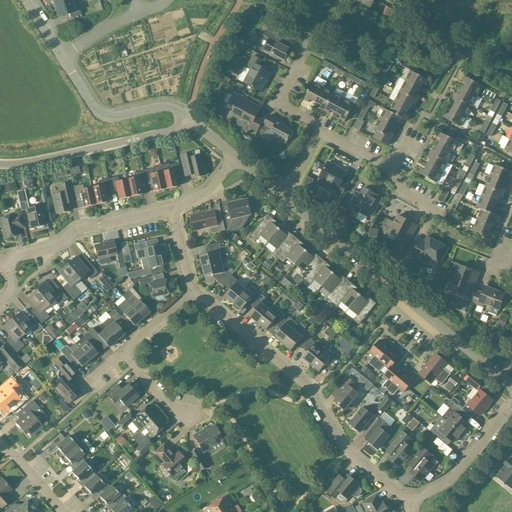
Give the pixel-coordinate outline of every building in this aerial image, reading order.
[(71,0),(68,0),(55,4),(59,16),(70,12),(71,15),(79,13),(77,9),(75,10),(71,0)] [(375,1),(373,0),(353,0),(371,9),(375,1)] [(267,30),(263,37),(269,40),(264,50),(284,61),(293,44),(267,30)] [(254,55),(250,62),(247,68),(251,70),(244,83),(260,91),(267,79),(268,79),(271,73),(259,67),(263,60),(254,55)] [(382,72),(387,74),(391,66),(387,64),(382,72)] [(428,80),(411,71),(406,68),(400,79),(419,89),(423,83),(426,84),(428,80)] [(387,74),(382,72),(378,80),(383,82),(383,83),(387,85),(389,80),(385,78),(387,74)] [(351,81),(353,77),(345,73),(343,77),(351,81)] [(219,79),(235,88),(237,85),(230,81),(231,80),(221,75),(219,79)] [(361,81),(353,77),(351,81),(359,85),(361,81)] [(463,89),(477,97),(483,86),(465,77),(463,81),(466,83),(463,89)] [(419,89),(400,79),(395,89),(400,91),(417,101),(420,96),(417,94),(419,89)] [(378,80),(374,88),(379,90),(383,83),(383,82),(378,80)] [(316,102),(324,88),(313,82),(304,100),(309,102),(310,99),(316,102)] [(324,88),(316,102),(322,105),(320,108),(324,110),(334,93),(324,88)] [(379,90),(374,88),(370,96),(374,98),(379,90)] [(457,93),(455,97),(472,107),(477,97),(463,89),(460,94),(457,93)] [(481,98),(491,104),(496,95),(485,89),(481,98)] [(261,108),(243,99),(244,97),(235,91),(233,95),(227,104),(234,108),(230,114),(249,124),(249,125),(250,126),(248,130),(256,134),(264,121),(256,117),(261,108)] [(417,101),(400,91),(395,102),(409,109),(412,103),(415,104),(417,101)] [(334,93),(324,110),(329,113),(331,110),(336,113),(344,98),(334,93)] [(456,103),(452,109),(467,117),(472,107),(455,97),(452,101),(456,103)] [(354,104),(344,98),(336,113),(342,115),(340,119),(345,121),(354,104)] [(368,100),(361,114),(364,116),(369,107),(374,109),(376,105),(368,100)] [(409,109),(395,102),(390,111),(402,118),(406,121),(408,116),(406,115),(409,109)] [(501,108),(505,110),(511,114),(511,102),(509,106),(503,103),(501,108)] [(402,118),(390,111),(385,109),(379,119),(393,127),(396,121),(400,123),(402,118)] [(467,117),(452,109),(450,114),(446,113),(444,118),(461,127),(467,117)] [(364,116),(361,114),(353,128),(360,131),(364,122),(362,121),(364,116)] [(269,116),(264,125),(263,125),(259,132),(268,137),(270,134),(286,143),(293,131),(287,128),(288,126),(269,116)] [(393,127),(379,119),(374,129),(377,131),(373,138),(388,145),(393,134),(390,133),(393,127)] [(490,128),(495,130),(499,122),(495,119),(490,128)] [(439,145),(453,153),(459,142),(442,133),(439,138),(442,140),(439,145)] [(263,139),(257,136),(254,141),(260,144),(263,139)] [(453,153),(439,145),(436,151),(433,149),(431,154),(448,163),(453,153)] [(205,176),(200,155),(199,150),(191,152),(191,153),(180,155),(184,174),(191,173),(192,178),(205,176)] [(448,163),(431,154),(428,158),(431,160),(428,165),(443,173),(448,163)] [(331,189),(342,195),(347,185),(341,182),(347,172),(328,162),(320,178),(333,185),(331,189)] [(168,164),(160,166),(165,190),(177,187),(175,177),(181,175),(178,163),(168,166),(168,164)] [(443,173),(428,165),(426,171),(422,169),(420,174),(437,183),(443,173)] [(511,172),(495,165),(490,176),(505,182),(507,176),(511,177),(511,173),(511,172)] [(165,190),(160,166),(152,168),(152,169),(143,171),(145,183),(151,182),(154,192),(165,190)] [(460,175),(457,180),(461,183),(467,172),(460,169),(457,174),(460,175)] [(134,178),(126,180),(130,197),(142,195),(140,184),(145,183),(143,171),(133,174),(134,178)] [(490,176),(486,186),(504,194),(506,189),(503,188),(505,182),(490,176)] [(117,177),(108,179),(110,191),(116,190),(119,200),(130,197),(126,180),(119,181),(117,177)] [(99,186),(91,188),(95,205),(107,203),(105,192),(110,191),(108,179),(98,181),(99,186)] [(461,183),(457,180),(450,193),(454,195),(461,183)] [(74,202),(70,183),(58,185),(60,193),(52,195),(56,214),(70,211),(69,203),(74,202)] [(91,188),(84,189),(82,185),(73,187),(75,199),(81,198),(84,208),(95,205),(91,188)] [(504,194),(486,186),(481,197),(496,203),(499,197),(502,198),(504,194)] [(365,187),(364,189),(359,198),(352,194),(345,206),(356,213),(367,218),(371,209),(378,196),(371,192),(371,191),(371,189),(366,187),(365,187)] [(444,203),(450,193),(443,189),(438,200),(444,203)] [(27,209),(23,190),(15,192),(20,211),(26,210),(27,209)] [(496,203),(481,197),(477,207),(482,210),(495,215),(497,210),(494,209),(496,203)] [(248,199),(245,200),(242,198),(222,203),(229,233),(242,230),(250,217),(249,216),(251,215),(248,199)] [(30,208),(30,209),(27,209),(26,210),(31,228),(46,225),(45,220),(51,219),(48,205),(42,207),(42,206),(38,207),(38,206),(36,205),(31,207),(30,208)] [(214,206),(215,210),(191,216),(194,231),(210,228),(212,234),(219,232),(225,231),(220,205),(214,206)] [(482,210),(478,220),(493,226),(495,220),(498,221),(499,216),(495,215),(482,210)] [(21,215),(13,217),(13,215),(0,218),(0,219),(5,239),(18,236),(16,229),(24,227),(21,215)] [(280,229),(275,225),(277,222),(268,215),(251,236),(257,241),(260,236),(268,243),(280,229)] [(398,216),(395,223),(388,219),(382,229),(389,233),(402,240),(398,246),(405,250),(417,226),(398,216)] [(447,218),(444,223),(455,229),(458,224),(447,218)] [(478,220),(475,226),(470,224),(468,228),(473,230),(491,238),(493,233),(490,232),(493,226),(478,220)] [(285,233),(280,229),(268,243),(276,249),(273,254),(278,258),(295,237),(287,231),(285,233)] [(369,232),(366,237),(366,238),(377,244),(378,236),(378,232),(369,232)] [(295,237),(278,258),(284,263),(287,258),(295,265),(307,251),(301,247),(303,244),(295,237)] [(426,255),(440,263),(448,248),(427,237),(421,249),(413,244),(408,254),(423,262),(426,255)] [(114,242),(94,246),(97,259),(117,255),(114,242)] [(160,245),(147,248),(146,242),(133,244),(135,251),(139,250),(140,253),(145,253),(146,259),(162,255),(165,254),(164,246),(160,247),(160,245)] [(206,246),(208,254),(200,256),(203,267),(220,263),(218,256),(223,255),(220,243),(206,246)] [(312,256),(307,251),(295,265),(303,272),(299,276),(305,281),(322,259),(314,253),(312,256)] [(146,259),(148,264),(143,267),(143,270),(139,271),(141,277),(153,275),(152,269),(165,266),(162,255),(146,259)] [(123,256),(117,257),(120,269),(126,267),(123,256)] [(76,257),(67,265),(68,266),(80,280),(86,274),(90,279),(98,273),(89,263),(84,266),(76,257)] [(322,259),(305,281),(311,285),(314,280),(322,287),(334,273),(328,269),(330,266),(322,259)] [(222,273),(220,263),(203,267),(205,277),(206,277),(207,281),(209,283),(214,282),(213,277),(223,285),(232,276),(227,272),(224,272),(225,273),(222,273)] [(452,284),(450,290),(470,297),(475,282),(469,280),(472,270),(458,265),(452,284)] [(80,280),(68,266),(59,274),(67,283),(63,287),(73,300),(81,293),(74,285),(80,280)] [(334,273),(322,287),(330,294),(326,298),(332,303),(349,282),(341,275),(339,277),(334,273)] [(102,275),(98,279),(102,285),(103,284),(105,283),(107,281),(102,275)] [(238,281),(232,276),(223,285),(230,291),(225,296),(234,303),(245,290),(236,283),(237,282),(238,281)] [(152,277),(138,280),(140,287),(148,285),(151,297),(169,294),(166,281),(153,284),(152,277)] [(289,289),(293,285),(286,277),(281,282),(289,289)] [(38,287),(39,289),(36,291),(37,292),(49,305),(55,300),(60,306),(68,299),(58,288),(54,292),(46,283),(45,284),(44,282),(42,282),(38,286),(38,287)] [(357,288),(349,282),(332,303),(337,307),(341,302),(349,309),(360,295),(355,291),(357,288)] [(150,313),(141,302),(146,298),(135,285),(122,296),(128,303),(142,320),(150,313)] [(485,286),(482,293),(476,290),(471,302),(478,305),(479,302),(498,309),(505,294),(485,286)] [(245,290),(234,303),(234,304),(234,305),(234,307),(238,311),(240,310),(241,309),(242,310),(248,303),(252,306),(261,295),(261,294),(260,295),(256,292),(252,296),(245,290)] [(281,297),(285,300),(290,294),(286,291),(281,297)] [(49,305),(37,292),(29,300),(37,309),(32,313),(41,324),(49,317),(43,311),(49,305)] [(252,306),(256,309),(250,317),(258,324),(269,310),(262,304),(263,302),(263,301),(265,298),(261,295),(252,306)] [(365,300),(360,295),(349,309),(357,316),(353,320),(359,325),(376,304),(368,297),(365,300)] [(81,301),(76,305),(83,313),(88,309),(81,301)] [(142,320),(128,303),(120,310),(117,306),(112,310),(121,321),(126,316),(134,327),(137,325),(138,326),(141,323),(140,322),(142,320)] [(460,311),(467,314),(470,306),(463,303),(460,311)] [(278,317),(269,310),(258,324),(267,331),(273,324),(276,326),(286,315),(282,311),(278,317)] [(107,319),(102,324),(117,342),(125,335),(116,324),(121,321),(112,311),(108,315),(111,318),(108,320),(107,319)] [(33,317),(29,322),(21,312),(11,320),(13,321),(24,335),(30,330),(35,335),(43,328),(33,317)] [(85,313),(77,319),(82,325),(89,320),(85,313)] [(276,326),(280,330),(274,337),(283,344),(294,330),(287,325),(289,323),(284,319),(286,315),(276,326)] [(498,326),(505,329),(509,320),(503,317),(498,326)] [(88,332),(94,326),(89,320),(82,326),(88,332)] [(24,335),(13,321),(4,329),(12,338),(7,343),(16,353),(24,346),(18,340),(24,335)] [(64,332),(68,336),(75,330),(76,332),(80,328),(75,322),(64,332)] [(87,332),(92,338),(95,342),(100,338),(109,348),(117,342),(102,324),(96,329),(97,330),(95,331),(92,328),(87,332)] [(44,330),(53,341),(60,335),(51,325),(44,330)] [(331,327),(325,332),(332,338),(337,333),(331,327)] [(302,337),(294,330),(283,344),(291,351),(297,344),(301,347),(309,337),(305,334),(302,337)] [(92,338),(87,332),(87,333),(88,333),(80,340),(80,339),(75,344),(89,361),(98,354),(88,342),(92,338)] [(339,343),(343,338),(338,333),(333,338),(339,343)] [(316,342),(309,337),(301,347),(308,352),(303,358),(311,365),(326,347),(318,340),(316,342)] [(339,345),(350,353),(355,346),(344,338),(339,345)] [(65,345),(64,347),(58,340),(53,344),(59,351),(68,361),(72,357),(81,367),(89,361),(75,344),(69,349),(65,345)] [(374,368),(389,349),(379,340),(369,352),(374,356),(368,363),(374,368)] [(0,370),(1,369),(1,366),(0,364),(5,360),(15,372),(24,365),(6,344),(0,348),(0,370)] [(326,347),(311,365),(320,372),(324,366),(331,372),(339,362),(332,356),(334,354),(326,347)] [(400,357),(389,349),(374,368),(379,372),(385,366),(389,369),(394,364),(400,357)] [(21,358),(25,364),(31,359),(27,353),(21,358)] [(436,354),(427,364),(446,380),(451,374),(444,369),(448,364),(436,354)] [(76,374),(67,363),(61,356),(53,363),(59,370),(58,377),(59,379),(54,383),(70,402),(81,393),(73,384),(75,383),(71,378),(76,374)] [(18,371),(22,376),(30,370),(25,364),(18,371)] [(394,364),(389,369),(383,376),(388,380),(383,386),(388,391),(404,372),(394,364)] [(446,380),(427,364),(419,374),(431,384),(435,379),(442,385),(446,380)] [(414,381),(404,372),(388,391),(393,396),(399,389),(404,393),(414,381)] [(464,380),(477,389),(484,383),(470,372),(464,380)] [(455,387),(460,381),(453,375),(448,381),(455,387)] [(345,410),(358,394),(353,389),(357,384),(347,376),(340,385),(345,389),(334,402),(345,410)] [(0,397),(0,404),(6,412),(13,406),(16,409),(26,401),(22,396),(27,391),(19,382),(18,382),(14,377),(3,386),(7,392),(0,397)] [(133,387),(131,389),(128,385),(121,391),(117,386),(107,395),(115,404),(119,400),(126,407),(138,397),(137,396),(139,394),(139,393),(134,387),(133,387)] [(481,390),(469,404),(468,403),(462,410),(472,418),(476,413),(480,416),(493,400),(481,390)] [(386,397),(377,408),(383,413),(392,402),(386,397)] [(469,424),(458,415),(462,411),(450,400),(446,405),(450,408),(442,418),(447,422),(461,434),(469,424)] [(23,409),(26,414),(16,423),(27,435),(29,434),(31,437),(43,427),(39,423),(46,416),(32,401),(23,409)] [(148,406),(135,417),(133,418),(129,413),(117,424),(123,430),(131,423),(139,431),(157,416),(148,406)] [(374,416),(363,407),(349,424),(360,433),(374,416)] [(97,421),(107,432),(113,427),(104,415),(97,421)] [(157,416),(139,431),(139,432),(138,433),(143,439),(144,442),(136,450),(141,456),(154,445),(149,440),(166,426),(157,416)] [(373,427),(377,430),(368,441),(378,450),(390,436),(389,435),(392,431),(391,427),(381,417),(373,427)] [(414,431),(420,421),(413,418),(407,427),(414,431)] [(447,422),(439,431),(431,424),(427,428),(439,438),(443,434),(454,443),(461,434),(447,422)] [(226,447),(222,440),(223,440),(215,426),(202,433),(201,432),(193,436),(203,453),(211,448),(214,454),(226,447)] [(399,446),(391,455),(388,459),(398,468),(413,450),(407,445),(412,439),(404,432),(395,442),(399,446)] [(68,436),(64,439),(60,435),(52,443),(58,450),(56,451),(56,455),(60,459),(76,445),(68,436)] [(76,445),(60,459),(64,464),(68,464),(69,463),(75,469),(71,473),(84,462),(80,458),(84,455),(76,445)] [(188,475),(182,468),(187,463),(178,452),(173,456),(163,445),(154,453),(164,464),(162,465),(172,476),(172,481),(178,483),(188,475)] [(423,447),(415,456),(420,461),(410,473),(421,482),(434,466),(430,463),(435,457),(423,447)] [(188,453),(199,472),(208,467),(197,448),(188,453)] [(511,488),(511,455),(496,475),(511,488)] [(84,462),(71,473),(68,476),(72,480),(76,481),(82,488),(96,475),(95,476),(92,471),(84,462)] [(96,475),(82,488),(80,489),(84,494),(88,494),(94,501),(96,500),(112,486),(111,485),(110,487),(106,482),(103,484),(96,475)] [(338,486),(333,481),(325,491),(336,500),(336,499),(342,504),(344,504),(348,499),(352,495),(355,498),(357,497),(362,492),(362,489),(358,487),(360,485),(348,475),(338,486)] [(0,507),(1,509),(10,501),(5,495),(11,489),(3,479),(0,482),(0,507)] [(120,495),(112,486),(96,500),(100,504),(103,505),(105,503),(111,510),(119,502),(116,498),(120,495)] [(389,511),(384,503),(382,504),(377,495),(363,503),(367,511),(389,511)] [(203,510),(203,511),(235,511),(226,496),(203,510)] [(156,509),(161,505),(155,497),(150,500),(156,509)] [(111,510),(108,511),(135,511),(141,508),(138,505),(132,509),(131,508),(123,499),(119,502),(111,510)] [(27,501),(18,509),(13,504),(3,511),(37,511),(35,510),(35,506),(32,506),(27,501)]
